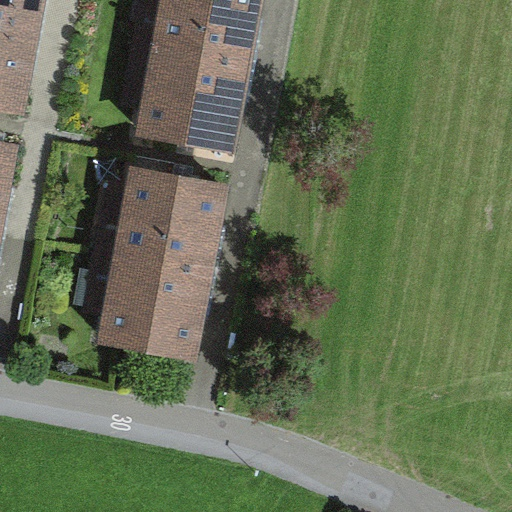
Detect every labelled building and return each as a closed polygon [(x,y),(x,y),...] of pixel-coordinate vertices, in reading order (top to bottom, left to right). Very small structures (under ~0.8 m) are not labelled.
[(0,0),(0,20),(62,33),(68,0),(0,0)] [(141,0),(134,44),(249,64),(259,0),(141,0)] [(0,108),(44,117),(62,33),(0,20),(0,108)] [(231,161),(249,64),(134,44),(122,107),(132,109),(125,139),(231,161)] [(0,245),(19,249),(36,164),(0,157),(0,245)] [(227,190),(123,171),(120,189),(107,187),(94,260),(211,280),(227,190)] [(0,327),(4,328),(19,249),(0,245),(0,327)] [(196,365),(211,280),(94,260),(85,314),(100,316),(95,349),(196,365)]
